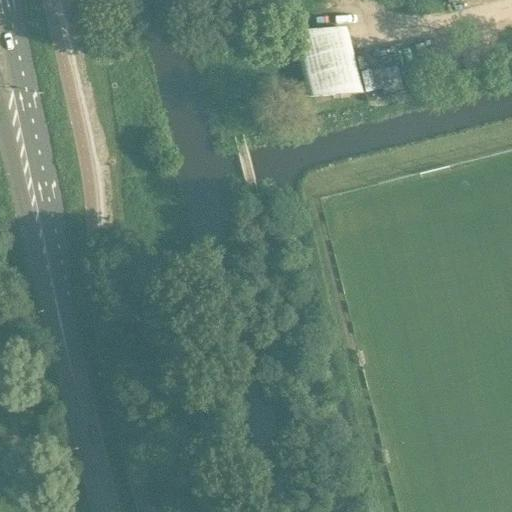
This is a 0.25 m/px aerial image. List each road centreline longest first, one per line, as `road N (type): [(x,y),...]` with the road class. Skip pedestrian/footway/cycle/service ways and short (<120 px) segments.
road 1 (secondary): [(82,419),(0,0)]
road 2 (secondary): [(0,108),(82,419)]
